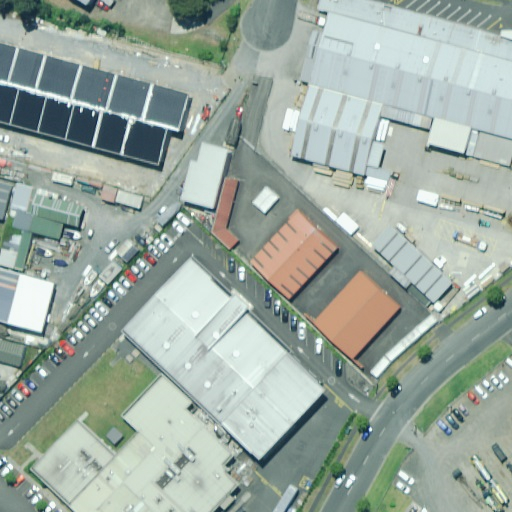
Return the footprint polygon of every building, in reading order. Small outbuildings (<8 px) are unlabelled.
[(79,0),(98,13),(106,0),(79,0)] [(511,37),(369,0),(331,0),(329,12),(340,16),(511,61),(511,37)] [(511,61),(340,16),(320,89),(399,109),(447,122),(440,147),(477,156),(483,132),(511,139),(511,61)] [(56,78),(26,69),(21,90),(50,98),(56,78)] [(0,82),(0,102),(13,106),(17,87),(0,82)] [(399,109),(320,89),(302,158),(380,179),(399,109)] [(84,116),(82,126),(3,106),(0,118),(0,159),(116,190),(132,129),(84,116)] [(219,211),(227,178),(234,152),(207,144),(202,165),(196,163),(185,201),(219,211)] [(245,239),(235,231),(248,181),(235,178),(220,236),(237,249),(245,239)] [(18,191),(0,185),(0,217),(10,220),(18,191)] [(46,194),(29,190),(23,213),(40,217),(46,194)] [(145,199),(121,192),(118,204),(141,210),(145,199)] [(350,251),(309,214),(259,269),(300,306),(350,251)] [(75,228),(28,216),(24,233),(71,245),(75,228)] [(461,282),(398,224),(378,246),(441,304),(461,282)] [(43,241),(23,236),(14,270),(34,275),(43,241)] [(234,472),(251,454),(275,476),(349,398),(204,262),(130,340),(170,378),(132,419),(151,437),(129,461),(88,422),(41,472),(83,511),(225,511),(250,486),(234,472)] [(413,311),(370,273),(322,326),(364,365),(413,311)] [(38,281),(12,274),(0,321),(0,324),(25,331),(38,281)] [(37,350),(6,342),(2,360),(32,368),(37,350)] [(32,447),(27,442),(10,459),(19,468),(36,451),(41,456),(70,427),(60,418),(32,447)]
